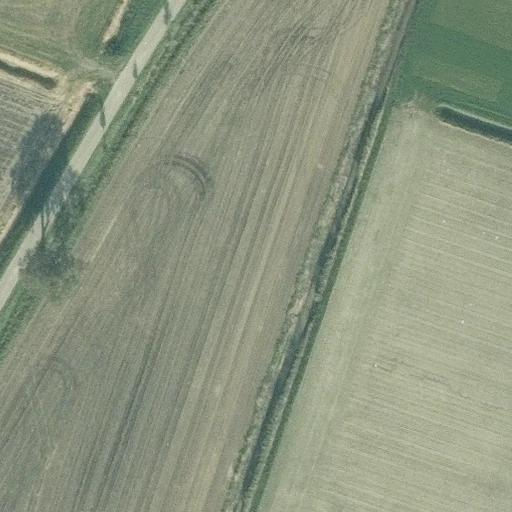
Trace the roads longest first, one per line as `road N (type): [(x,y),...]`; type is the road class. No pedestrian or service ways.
road 1 (unclassified): [(0,294),(177,0)]
road 2 (track): [(0,43),(121,89)]
